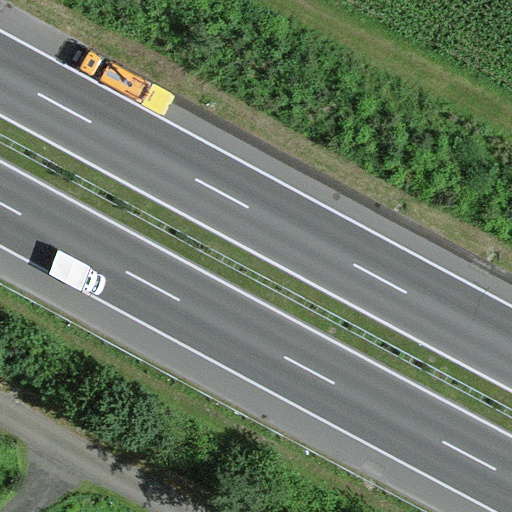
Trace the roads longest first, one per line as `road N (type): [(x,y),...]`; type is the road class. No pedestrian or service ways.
road 1 (motorway): [(511,351),(0,77)]
road 2 (motorway): [(0,208),(511,480)]
road 3 (track): [(511,130),(265,0)]
road 4 (residential): [(0,410),(181,511)]
